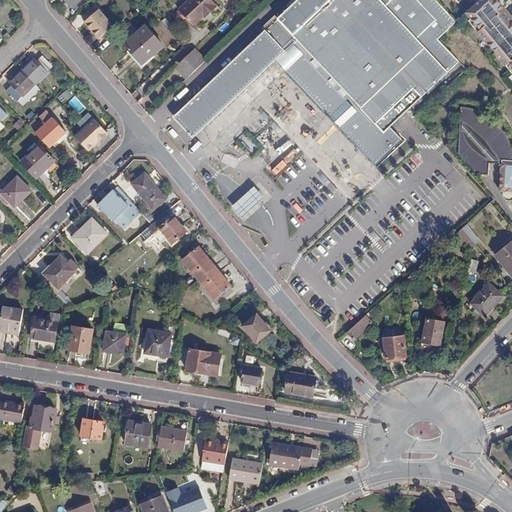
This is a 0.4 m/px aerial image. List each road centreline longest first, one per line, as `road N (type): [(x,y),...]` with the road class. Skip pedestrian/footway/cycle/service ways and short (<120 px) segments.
road 1 (residential): [(0,367),(382,433)]
road 2 (residential): [(385,408),(317,341),(141,134)]
road 3 (residential): [(141,134),(0,274)]
road 4 (residential): [(141,134),(43,18)]
